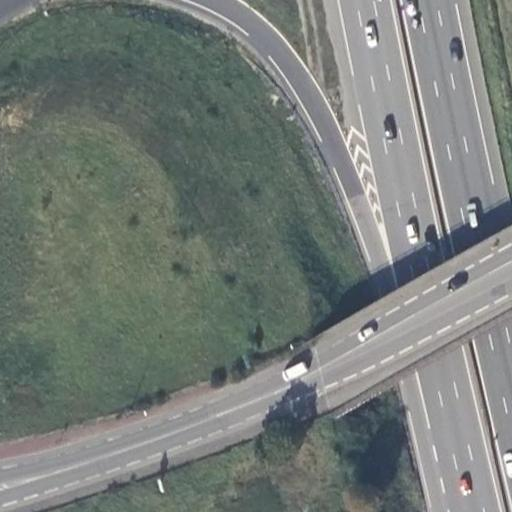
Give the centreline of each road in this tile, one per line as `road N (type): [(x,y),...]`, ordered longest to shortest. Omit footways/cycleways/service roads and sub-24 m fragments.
road 1 (trunk): [(214,0),(253,24),(307,92),(361,202),(417,405),(458,445)]
road 2 (trunk): [(365,0),(458,445)]
road 3 (trunk): [(511,396),(427,0)]
road 4 (secondary): [(279,391),(511,265)]
road 5 (secondary): [(279,391),(74,466)]
